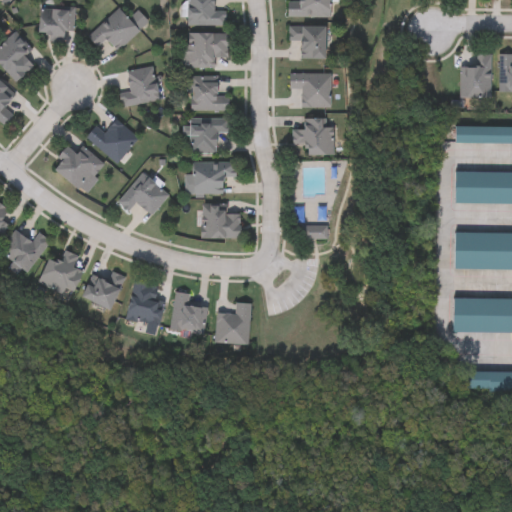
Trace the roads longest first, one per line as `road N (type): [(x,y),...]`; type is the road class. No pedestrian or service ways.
road 1 (residential): [(0,147),(60,197),(155,249),(198,260),(270,260)]
road 2 (residential): [(270,260),(252,0)]
